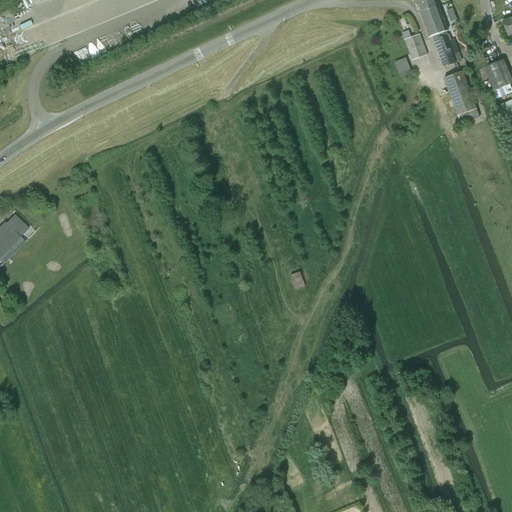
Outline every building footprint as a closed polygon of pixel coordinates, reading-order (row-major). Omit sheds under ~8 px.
[(436,0),(416,0),(415,1),(429,38),(448,31),(436,0)] [(511,18),(511,19),(510,18),(502,21),(508,36),(511,34),(511,18)] [(412,60),(427,54),(419,35),(405,40),(412,60)] [(443,68),(448,66),(457,63),(447,36),(433,40),(443,68)] [(406,58),(394,62),(400,79),(412,74),(406,58)] [(484,68),(494,92),(510,85),(500,62),(484,68)] [(476,109),(462,72),(443,79),(458,116),(459,115),(476,109)] [(511,100),(500,106),(505,117),(511,113),(511,100)] [(478,116),(476,109),(459,115),(462,122),(478,116)] [(4,222),(0,226),(0,258),(29,229),(14,215),(6,223),(4,222)]
